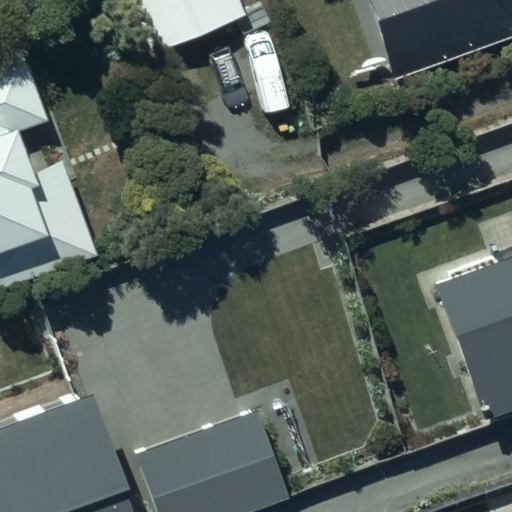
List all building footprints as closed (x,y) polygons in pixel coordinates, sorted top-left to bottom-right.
[(239,7),(235,0),(122,0),(142,47),(239,7)] [(511,0),(356,0),(384,73),(511,27),(511,0)] [(13,45),(0,49),(0,283),(91,249),(56,154),(19,168),(3,126),(38,113),(13,45)] [(511,245),(422,278),(471,413),(511,398),(511,245)] [(0,511),(122,511),(129,510),(116,475),(119,473),(85,380),(0,411),(0,511)] [(246,406),(125,450),(147,511),(219,511),(277,492),(246,406)]
